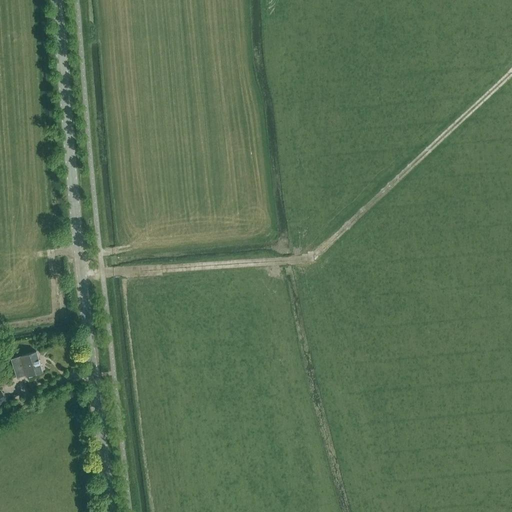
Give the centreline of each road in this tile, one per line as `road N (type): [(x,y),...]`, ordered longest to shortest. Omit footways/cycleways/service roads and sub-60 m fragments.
road 1 (secondary): [(109,511),(55,0)]
road 2 (track): [(511,71),(305,259),(81,274)]
